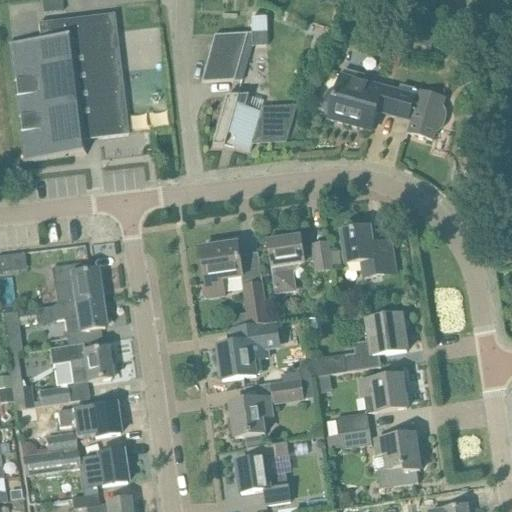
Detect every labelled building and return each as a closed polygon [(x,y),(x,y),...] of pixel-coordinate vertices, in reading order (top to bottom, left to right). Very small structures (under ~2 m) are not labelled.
[(392,0),(431,15),(436,0),(392,0)] [(214,38),(201,85),(242,83),(252,49),(267,48),(265,20),(264,20),(264,11),(252,12),(252,21),(250,21),(251,36),(214,38)] [(40,42),(10,45),(10,47),(12,47),(25,162),(24,162),(24,164),(87,156),(87,154),(84,155),(83,143),(128,137),(118,50),(114,16),(38,26),(40,42)] [(421,24),(413,43),(430,50),(433,44),(440,47),(446,35),(421,24)] [(323,105),(323,106),(323,108),(324,109),(324,111),(324,113),(325,114),(326,116),(326,117),(330,118),(329,122),(372,133),(377,113),(408,122),(409,117),(413,118),(408,136),(433,142),(435,135),(436,135),(438,134),(439,133),(441,132),(442,131),(443,129),(444,128),(445,126),(445,125),(446,123),(446,121),(447,119),(447,118),(447,116),(446,114),(446,112),(445,111),(445,109),(444,107),(446,99),(401,86),(399,94),(363,83),(364,78),(343,72),(342,77),(338,90),(334,89),(333,90),(332,91),(330,92),(329,93),(328,94),(327,95),(326,97),(325,98),(325,100),(324,101),(324,103),(323,105)] [(225,99),(211,150),(223,149),(224,147),(230,147),(232,147),(232,149),(250,154),(252,144),(255,135),(264,137),(264,144),(283,143),(282,123),(281,108),(278,108),(261,109),(262,102),(248,98),(237,99),(225,99)] [(52,241),(78,240),(77,218),(50,219),(52,241)] [(25,246),(23,225),(0,227),(0,238),(1,248),(25,246)] [(370,230),(342,234),(345,254),(347,268),(362,266),(364,280),(375,278),(395,275),(391,244),(372,247),(370,230)] [(300,238),(269,243),(273,272),(277,297),(297,293),(294,275),(300,268),(305,267),(305,265),(315,264),(317,275),(332,272),(331,266),(329,246),(313,248),(313,249),(302,251),(300,238)] [(238,245),(201,251),(209,301),(225,298),(223,284),(243,281),(241,265),(238,245)] [(8,256),(0,257),(0,274),(10,274),(8,256)] [(88,265),(51,271),(54,287),(58,309),(100,302),(100,299),(98,288),(102,287),(100,275),(96,276),(96,273),(89,274),(88,265)] [(244,287),(243,287),(249,330),(255,329),(270,327),(265,295),(264,285),(263,285),(244,287)] [(58,309),(53,309),(55,323),(65,322),(67,337),(80,335),(85,334),(104,331),(100,302),(58,309)] [(17,314),(3,316),(9,357),(23,355),(18,321),(17,315),(17,314)] [(354,357),(345,359),(347,375),(361,373),(381,370),(380,358),(407,354),(401,318),(382,321),(368,323),(371,343),(353,346),(354,357)] [(230,348),(218,350),(223,383),(242,380),(257,378),(255,363),(269,361),(268,354),(282,352),(281,345),(278,326),(264,328),(259,329),(239,332),(228,333),(230,348)] [(82,347),(50,351),(53,367),(70,364),(71,372),(73,386),(87,384),(92,384),(112,381),(107,351),(88,354),(83,354),(82,347)] [(10,378),(0,379),(0,390),(12,389),(11,381),(10,378)] [(383,382),(360,385),(363,401),(364,400),(375,399),(377,415),(387,413),(407,410),(402,379),(383,382)] [(21,380),(11,381),(12,389),(13,399),(14,412),(41,408),(40,403),(33,404),(32,404),(29,389),(23,390),(21,380)] [(313,381),(301,383),(304,402),(316,400),(313,381)] [(282,386),(271,387),(274,402),(274,404),(275,408),(304,403),(304,402),(301,383),(282,386)] [(0,398),(0,400),(13,399),(12,389),(0,390),(0,398)] [(67,389),(38,393),(40,403),(41,408),(69,404),(67,389)] [(250,404),(230,407),(235,441),(255,438),(266,436),(263,420),(272,419),(270,408),(269,401),(250,404)] [(91,410),(57,415),(59,431),(74,429),(75,435),(76,442),(95,439),(96,441),(100,440),(120,437),(115,406),(96,409),(91,410)] [(336,422),(326,423),(329,439),(370,433),(368,417),(336,422)] [(329,439),(327,439),(329,452),(344,450),(345,453),(372,449),(370,433),(329,439)] [(75,435),(45,439),(47,456),(77,451),(76,442),(75,435)] [(395,440),(375,443),(378,459),(385,457),(387,472),(378,473),(380,491),(418,486),(417,474),(420,473),(415,438),(395,440)] [(8,446),(0,447),(0,449),(1,458),(10,456),(8,446)] [(249,463),(237,465),(242,497),(264,493),(267,508),(290,505),(287,485),(286,475),(269,478),(266,462),(279,460),(277,446),(267,448),(264,448),(247,451),(249,463)] [(78,460),(77,451),(47,456),(37,457),(22,459),(24,479),(34,478),(78,471),(80,471),(78,460)] [(102,457),(78,460),(80,471),(78,471),(81,492),(96,490),(107,488),(127,486),(122,454),(102,457)] [(21,492),(9,494),(10,503),(22,502),(21,492)] [(83,500),(72,501),(73,511),(86,510),(99,508),(97,498),(83,500)] [(105,507),(99,508),(86,510),(86,511),(130,511),(129,502),(105,505),(105,507)] [(422,511),(422,502),(387,503),(387,511),(422,511)]
